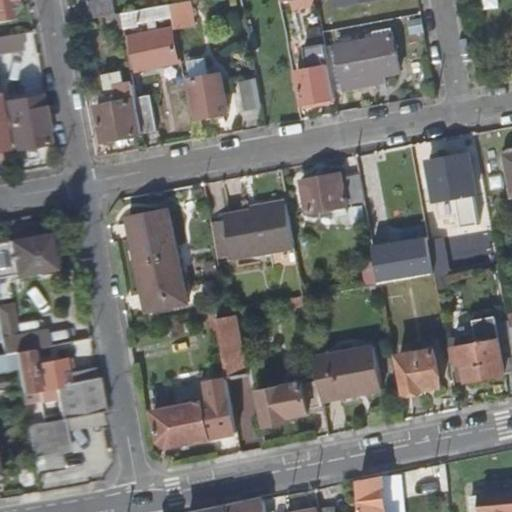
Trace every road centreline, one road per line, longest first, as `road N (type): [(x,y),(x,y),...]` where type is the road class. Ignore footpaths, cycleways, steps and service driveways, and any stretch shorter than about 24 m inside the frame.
road 1 (residential): [(81,183),(462,114)]
road 2 (residential): [(511,424),(141,501)]
road 3 (residential): [(81,183),(141,501)]
road 4 (residential): [(47,0),(81,183)]
